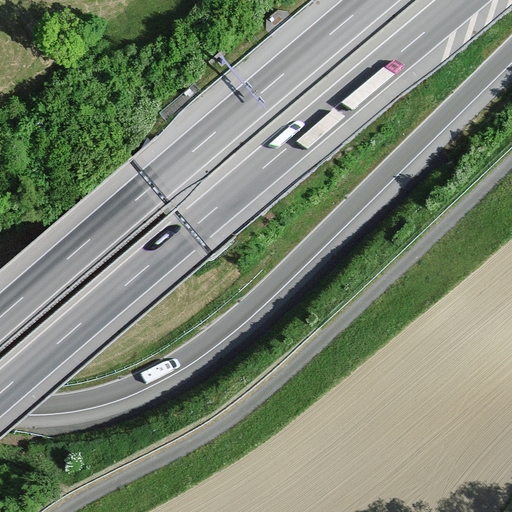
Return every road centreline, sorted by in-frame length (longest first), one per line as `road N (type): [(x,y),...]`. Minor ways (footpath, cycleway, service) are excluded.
road 1 (motorway): [(0,402),(65,403),(108,393),(207,341),(511,49)]
road 2 (motorway): [(0,393),(463,0)]
road 3 (track): [(63,511),(239,414),(511,161)]
road 4 (motorway): [(371,0),(0,317)]
